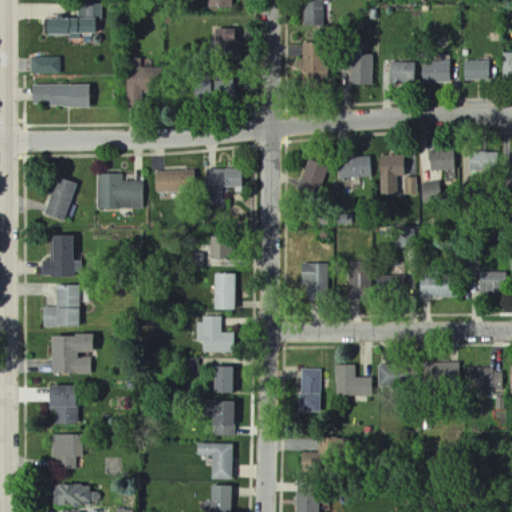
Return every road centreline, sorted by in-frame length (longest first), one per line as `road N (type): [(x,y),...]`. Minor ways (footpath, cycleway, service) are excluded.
road 1 (residential): [(0,136),(248,134),(511,113)]
road 2 (residential): [(270,0),(267,511)]
road 3 (residential): [(2,0),(3,511)]
road 4 (residential): [(272,334),(511,332)]
